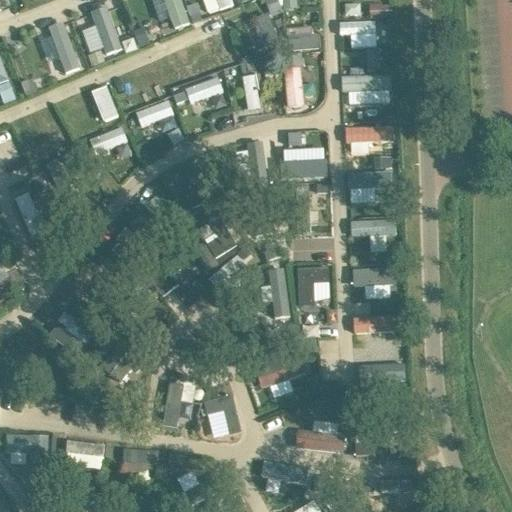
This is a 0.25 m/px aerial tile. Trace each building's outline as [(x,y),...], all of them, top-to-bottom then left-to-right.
[(155,0),(160,19),(172,16),(175,29),(189,25),(182,0),(155,0)] [(203,0),(206,11),(232,6),(230,0),(203,0)] [(298,9),(296,0),(267,0),(269,12),(298,9)] [(392,16),(391,3),(369,5),(370,18),(392,16)] [(105,47),(108,55),(123,50),(109,6),(92,11),(97,27),(83,31),(90,52),(105,47)] [(270,13),(254,17),(262,48),(278,45),(270,13)] [(78,19),(82,30),(96,25),(92,14),(78,19)] [(351,47),(377,47),(376,21),(340,22),(341,35),(351,35),(351,47)] [(67,73),(80,69),(64,23),(51,27),(67,73)] [(321,35),(312,35),(312,28),(284,29),(285,50),(321,49),(321,35)] [(229,31),(216,34),(224,69),(237,66),(229,31)] [(0,50),(0,90),(4,102),(16,98),(0,50)] [(368,66),(381,67),(381,51),(369,50),(368,66)] [(147,64),(150,72),(138,77),(147,99),(175,87),(163,58),(147,64)] [(286,70),(287,109),(305,108),(304,70),(286,70)] [(246,110),(262,109),(260,75),(245,76),(246,110)] [(351,105),(391,103),(390,75),(343,76),(344,93),(351,93),(351,105)] [(185,90),(191,104),(224,92),(218,77),(185,90)] [(92,92),(105,123),(120,116),(107,86),(92,92)] [(135,113),(141,127),(174,115),(169,100),(135,113)] [(217,130),(235,128),(234,114),(216,116),(217,130)] [(57,115),(45,121),(60,153),(73,147),(57,115)] [(347,143),(395,141),(394,126),(347,127),(347,143)] [(96,154),(128,141),(122,127),(90,140),(96,154)] [(370,152),(367,142),(350,146),(352,156),(370,152)] [(265,172),(264,147),(238,149),(239,173),(265,172)] [(326,178),(326,150),(285,149),(285,178),(326,178)] [(60,199),(73,195),(63,160),(50,164),(60,199)] [(180,170),(167,177),(173,189),(186,182),(180,170)] [(350,204),(375,203),(374,187),(393,186),(392,171),(349,173),(350,204)] [(394,188),(376,189),(376,199),(394,198),(394,188)] [(317,207),(318,190),(301,189),(300,207),(317,207)] [(16,198),(31,236),(45,230),(30,192),(16,198)] [(157,197),(146,205),(160,225),(171,218),(157,197)] [(193,253),(206,269),(238,243),(217,218),(197,235),(204,243),(193,253)] [(351,221),(352,237),(370,236),(371,252),(387,251),(386,235),(397,234),(396,218),(351,221)] [(117,244),(135,251),(141,236),(123,229),(117,244)] [(237,255),(209,280),(219,291),(247,266),(237,255)] [(299,302),(330,301),(329,267),(298,268),(299,302)] [(353,269),(353,287),(366,286),(366,299),(393,298),(392,268),(353,269)] [(0,272),(0,302),(18,292),(5,270),(0,272)] [(286,271),(264,272),(267,317),(289,316),(286,271)] [(88,328),(97,313),(54,287),(40,309),(60,321),(51,336),(81,355),(95,332),(88,328)] [(355,317),(355,333),(403,332),(402,316),(355,317)] [(303,320),(304,341),(315,340),(313,319),(303,320)] [(27,332),(15,338),(25,357),(37,351),(27,332)] [(181,347),(185,362),(210,357),(207,341),(181,347)] [(105,372),(125,382),(137,357),(117,347),(105,372)] [(404,363),(360,365),(362,391),(405,389),(404,363)] [(275,399),(293,392),(286,371),(268,378),(275,399)] [(179,427),(179,419),(194,419),(194,382),(166,382),(167,427),(179,427)] [(345,415),(343,393),(328,394),(330,416),(345,415)] [(207,414),(227,412),(229,435),(240,433),(236,397),(205,400),(207,414)] [(315,432),(338,433),(338,423),(315,422),(315,432)] [(31,453),(31,471),(48,471),(48,435),(7,435),(6,453),(31,453)] [(103,467),(104,443),(68,441),(66,466),(103,467)] [(177,479),(191,504),(206,495),(192,471),(177,479)] [(412,493),(411,479),(382,480),(382,495),(412,493)]
